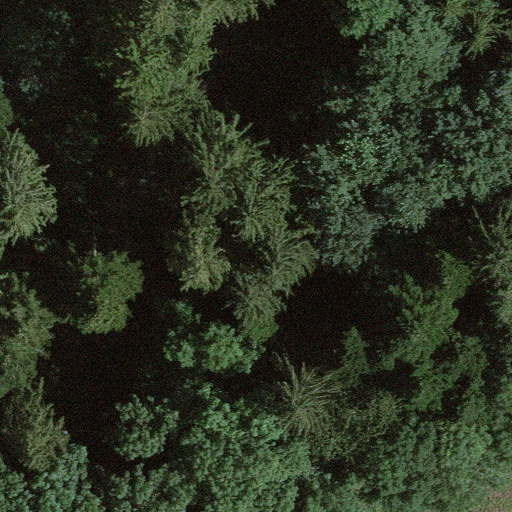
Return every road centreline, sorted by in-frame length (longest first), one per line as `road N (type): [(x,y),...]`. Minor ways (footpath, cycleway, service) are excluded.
road 1 (residential): [(206,511),(147,485),(119,460),(80,388),(75,343),(96,255),(234,0)]
road 2 (track): [(265,0),(272,132),(306,203),(361,221),(511,172)]
